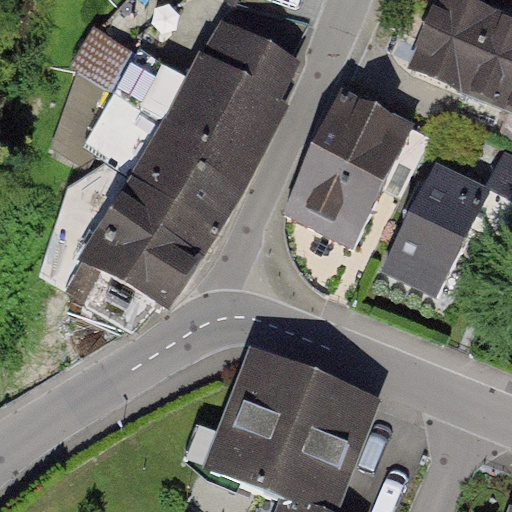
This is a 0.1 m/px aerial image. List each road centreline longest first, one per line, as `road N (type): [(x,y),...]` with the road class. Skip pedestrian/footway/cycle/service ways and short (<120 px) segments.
road 1 (residential): [(242,316),(254,228),(350,0)]
road 2 (residential): [(0,461),(216,321),(242,316)]
road 3 (residential): [(242,316),(475,406)]
